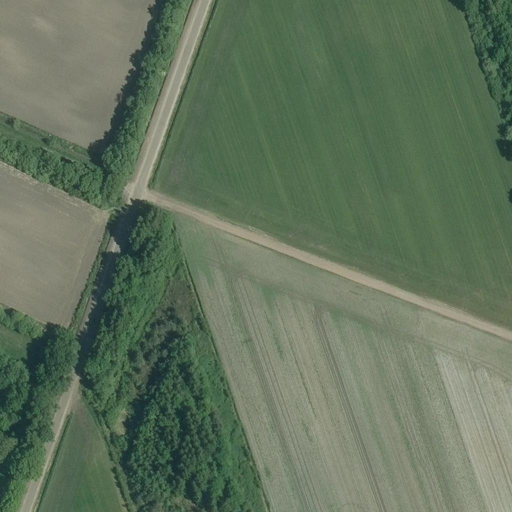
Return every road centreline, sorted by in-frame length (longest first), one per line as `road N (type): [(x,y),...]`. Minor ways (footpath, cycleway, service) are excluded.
road 1 (track): [(0,131),(243,236),(511,337)]
road 2 (unclassified): [(24,511),(204,0)]
